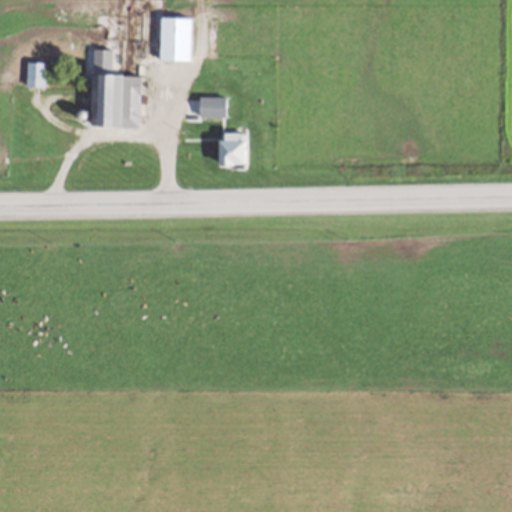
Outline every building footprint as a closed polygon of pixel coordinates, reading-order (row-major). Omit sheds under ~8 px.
[(160,60),(190,60),(190,16),(160,16),(160,60)] [(26,61),(26,86),(44,86),(44,61),(26,61)] [(140,75),(101,75),(100,126),(139,126),(140,75)] [(198,116),(226,116),(226,96),(198,96),(198,116)] [(245,132),(221,132),(221,166),(245,166),(245,132)]
